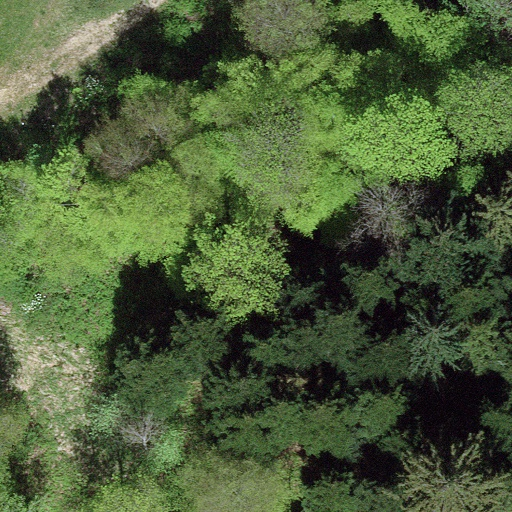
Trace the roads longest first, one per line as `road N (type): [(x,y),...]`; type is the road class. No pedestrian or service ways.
road 1 (track): [(320,511),(95,399),(0,326)]
road 2 (track): [(1,81),(136,0)]
